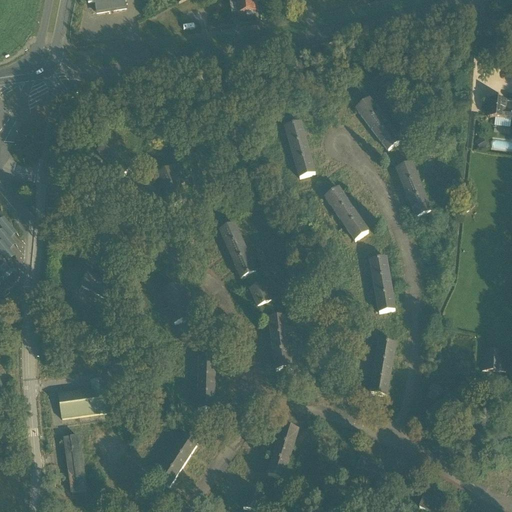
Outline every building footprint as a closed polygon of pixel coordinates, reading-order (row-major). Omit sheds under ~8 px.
[(95,3),(97,14),(126,9),(124,0),(87,0),(89,4),(95,3)] [(246,15),(246,18),(255,16),(255,14),(254,9),(257,8),(255,0),(233,0),(229,1),(232,14),(238,13),(238,17),(246,15)] [(511,122),(511,112),(505,112),(506,106),(506,103),(490,101),(488,119),(511,122)] [(357,112),(367,126),(380,116),(369,103),(357,112)] [(367,126),(378,140),(390,130),(380,116),(367,126)] [(285,130),(290,147),(305,143),(300,126),(285,130)] [(401,144),(390,130),(378,140),(388,153),(401,144)] [(99,154),(111,167),(122,156),(110,143),(99,154)] [(290,147),(295,164),(310,159),(305,143),(290,147)] [(134,169),(122,156),(111,167),(123,179),(134,169)] [(315,176),(310,159),(295,164),(300,181),(315,176)] [(396,172),(403,189),(418,183),(411,166),(396,172)] [(158,177),(165,193),(180,187),(173,171),(158,177)] [(403,189),(410,205),(424,199),(418,183),(403,189)] [(187,203),(180,187),(165,193),(172,209),(187,203)] [(48,209),(56,210),(57,192),(50,191),(48,209)] [(325,200),(335,215),(348,206),(338,191),(325,200)] [(431,215),(424,199),(410,205),(416,221),(431,215)] [(335,215),(345,229),(358,220),(348,206),(335,215)] [(368,235),(358,220),(345,229),(355,244),(368,235)] [(18,236),(5,221),(0,225),(0,227),(3,232),(0,234),(0,239),(3,243),(0,245),(0,252),(9,264),(16,258),(11,253),(17,248),(11,242),(18,236)] [(220,233),(227,249),(242,243),(235,227),(220,233)] [(227,249),(234,265),(249,258),(242,243),(227,249)] [(256,275),(249,258),(234,265),(241,281),(256,275)] [(370,264),(373,281),(388,278),(385,261),(370,264)] [(7,266),(0,271),(0,293),(3,297),(20,282),(7,266)] [(81,289),(97,297),(105,283),(89,275),(81,289)] [(373,281),(376,298),(391,295),(388,278),(373,281)] [(120,292),(105,283),(97,297),(112,306),(120,292)] [(250,293),(258,311),(272,305),(264,287),(250,293)] [(163,293),(169,310),(184,305),(182,300),(178,288),(163,293)] [(394,313),(391,295),(376,298),(379,315),(394,313)] [(188,318),(184,305),(169,310),(174,326),(189,322),(188,318)] [(270,329),(271,339),(287,337),(285,319),(269,321),(270,329)] [(272,344),(274,356),(289,354),(287,337),(271,339),(272,344)] [(379,344),(376,361),(392,364),(395,346),(379,344)] [(483,371),(505,372),(506,353),(483,352),(483,371)] [(291,371),(289,354),(274,356),(274,361),(276,373),(291,371)] [(200,360),(199,378),(215,378),(215,360),(200,360)] [(376,361),(373,378),(389,381),(392,364),(376,361)] [(199,378),(199,395),(215,395),(215,378),(199,378)] [(386,399),(389,381),(373,378),(371,396),(386,399)] [(92,392),(58,396),(62,421),(109,415),(104,382),(91,384),(92,392)] [(426,396),(434,402),(442,391),(434,385),(426,396)] [(214,413),(215,395),(199,395),(198,412),(214,413)] [(444,413),(453,422),(468,408),(469,410),(472,406),(465,399),(457,406),(454,403),(444,413)] [(283,427),(278,444),(293,449),(298,432),(283,427)] [(185,437),(175,452),(189,461),(198,446),(185,437)] [(65,441),(72,494),(86,492),(79,439),(65,441)] [(278,444),(273,461),(288,465),(293,449),(278,444)] [(175,452),(166,467),(179,476),(189,461),(175,452)] [(355,470),(373,478),(379,467),(361,458),(355,470)] [(283,482),(288,465),(273,461),(268,478),(283,482)] [(170,490),(179,476),(166,467),(157,481),(170,490)] [(383,482),(394,488),(399,477),(388,472),(383,482)] [(244,511),(243,511),(259,511),(264,499),(250,494),(244,511)] [(420,510),(423,511),(440,511),(443,506),(427,497),(420,510)]
